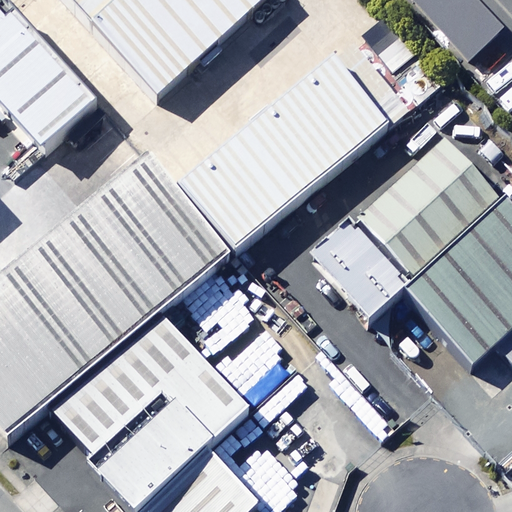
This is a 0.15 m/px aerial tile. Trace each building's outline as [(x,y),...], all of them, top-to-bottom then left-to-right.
[(144,0),(61,0),(98,40),(144,0)] [(283,10),(274,0),(144,0),(98,40),(165,115),(283,10)] [(497,34),(464,0),(399,0),(462,67),(497,34)] [(13,37),(0,22),(0,114),(47,166),(99,118),(20,31),(13,37)] [(143,170),(0,287),(0,442),(4,448),(383,135),(324,63),(164,195),(143,170)] [(511,317),(511,228),(438,146),(304,266),(362,330),(399,297),(460,364),(511,317)] [(269,454),(169,343),(57,430),(133,511),(252,511),(231,488),(269,454)]
